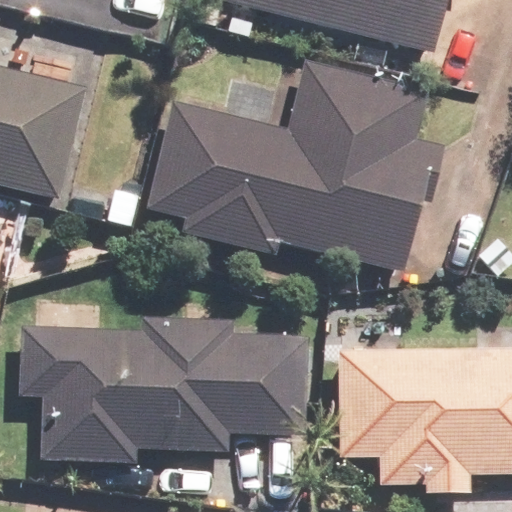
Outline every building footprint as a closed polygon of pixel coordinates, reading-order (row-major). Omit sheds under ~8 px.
[(206,0),(206,2),(424,54),(436,0),(206,0)] [(164,106),(138,212),(175,221),(171,236),(267,259),(271,244),(395,274),(412,205),(422,208),(436,148),(408,141),(420,94),(295,64),(278,134),(164,106)] [(0,191),(53,205),(81,95),(0,74),(0,191)] [(127,453),(218,456),(218,439),(293,441),(296,351),(266,350),(267,341),(223,339),(224,327),(134,324),(134,337),(10,333),(8,399),(36,400),(34,464),(127,467),(127,453)] [(511,352),(329,356),(331,461),(368,460),(368,487),(414,486),(414,497),(460,496),(459,478),(511,476),(511,352)]
